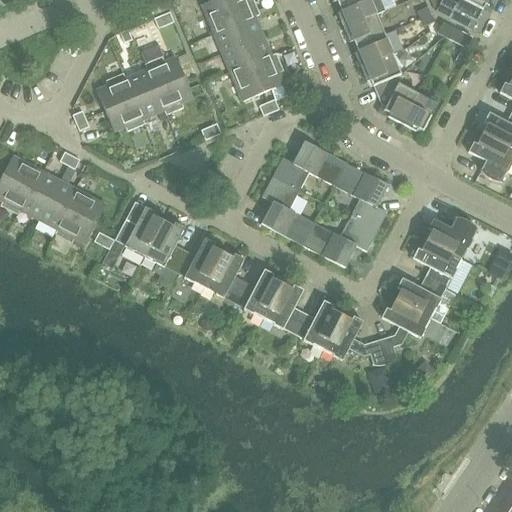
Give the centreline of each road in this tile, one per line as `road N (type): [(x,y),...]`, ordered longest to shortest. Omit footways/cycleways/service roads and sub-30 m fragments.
road 1 (residential): [(216,222),(357,289),(372,283),(432,176)]
road 2 (residential): [(46,132),(216,222)]
road 3 (residential): [(216,222),(274,116),(334,93)]
road 4 (residential): [(432,176),(511,20)]
road 5 (residential): [(102,0),(99,24),(46,132)]
road 6 (residential): [(432,176),(360,139),(334,93)]
